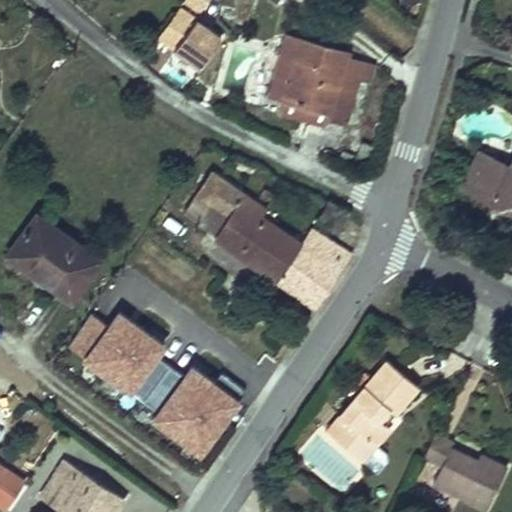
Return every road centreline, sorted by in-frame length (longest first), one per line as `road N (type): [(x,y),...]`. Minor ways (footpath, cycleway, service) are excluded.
road 1 (unclassified): [(379,244),(199,511)]
road 2 (unclassified): [(451,0),(379,244)]
road 3 (residential): [(511,304),(379,244)]
